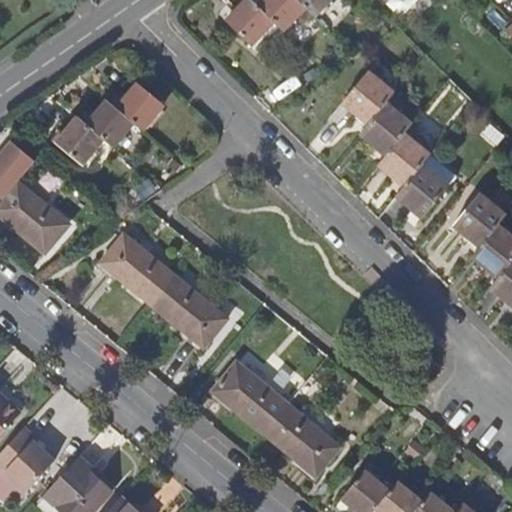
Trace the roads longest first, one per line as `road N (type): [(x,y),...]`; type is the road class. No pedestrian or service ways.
road 1 (residential): [(511,383),(125,3)]
road 2 (residential): [(0,294),(265,511)]
road 3 (residential): [(0,95),(125,3)]
